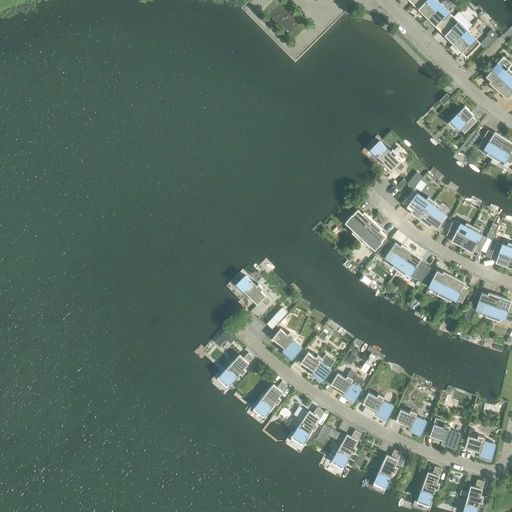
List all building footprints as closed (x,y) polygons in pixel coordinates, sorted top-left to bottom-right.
[(417,0),(413,5),(426,18),(440,4),(436,0),(417,0)] [(426,18),(439,31),(453,17),(440,4),(426,18)] [(439,31),(452,44),(466,30),(453,17),(439,31)] [(491,29),(486,34),(492,40),(497,34),(491,29)] [(466,30),(452,44),(466,57),(480,43),(466,30)] [(490,85),(497,91),(511,73),(511,72),(507,68),(511,64),(503,56),(485,77),(492,83),(490,85)] [(511,73),(497,91),(504,97),(506,95),(511,100),(511,73)] [(445,94),(439,101),(443,105),(450,98),(445,94)] [(476,121),(469,114),(471,113),(464,106),(462,108),(457,113),(448,122),(447,122),(453,128),(456,126),(464,133),(476,121)] [(486,154),(492,158),(505,138),(497,133),(495,135),(487,130),(478,145),(479,145),(484,148),(483,148),(488,151),(486,154)] [(474,131),(467,139),(472,143),(479,134),(474,131)] [(511,142),(505,138),(492,158),(499,162),(500,159),(505,161),(510,164),(510,165),(511,161),(511,145),(511,143),(511,142)] [(371,150),(372,151),(389,168),(393,164),(399,171),(405,166),(394,156),(396,154),(392,149),(390,151),(380,141),(371,150)] [(416,172),(407,183),(412,188),(422,177),(416,172)] [(412,214),(419,220),(433,201),(427,196),(425,199),(421,196),(421,197),(416,193),(406,207),(413,212),(412,214)] [(433,201),(419,220),(427,225),(428,223),(436,229),(446,215),(437,208),(439,205),(433,201)] [(351,232),(356,237),(372,220),(366,214),(364,215),(357,209),(345,222),(346,222),(350,226),(353,230),(351,232)] [(372,220),(356,237),(362,242),(365,240),(368,243),(374,248),(374,249),(378,244),(385,237),(386,235),(378,228),(379,226),(372,220)] [(453,242),(461,247),(472,226),(465,222),(464,225),(460,223),(459,223),(454,221),(454,220),(446,236),(454,240),(453,242)] [(472,226),(461,247),(469,251),(470,249),(479,253),(480,251),(482,246),(487,238),(487,237),(486,238),(481,235),(477,232),(479,229),(472,226)] [(385,237),(378,244),(381,247),(388,240),(385,237)] [(498,264),(507,267),(511,251),(511,243),(507,242),(506,245),(502,244),(501,244),(496,242),(496,241),(490,258),(499,261),(498,264)] [(391,266),(398,270),(411,251),(404,246),(402,248),(395,242),(384,257),(394,263),(391,266)] [(371,250),(367,255),(372,258),(376,254),(371,250)] [(411,251),(398,270),(404,275),(406,272),(415,278),(425,264),(417,258),(419,256),(411,251)] [(436,294),(443,298),(454,276),(446,272),(444,274),(436,270),(428,286),(429,286),(434,288),(434,289),(438,291),(436,294)] [(256,286),(245,276),(237,285),(255,303),(259,299),(266,306),(271,301),(260,290),(262,288),(258,284),(256,286)] [(454,276),(443,298),(450,301),(451,298),(456,300),(461,302),(461,303),(469,287),(461,283),(462,281),(454,276)] [(484,316),(492,318),(499,296),(491,293),(490,295),(481,292),(481,293),(475,291),(469,306),(475,309),(486,312),(484,316)] [(499,296),(492,318),(499,321),(500,317),(504,319),(505,319),(510,321),(511,316),(511,302),(507,301),(508,299),(499,296)] [(265,325),(270,330),(285,314),(280,309),(265,325)] [(281,350),(290,358),(301,346),(292,339),(294,336),(289,332),(287,334),(280,328),(271,338),(283,348),(281,350)] [(322,330),(318,337),(323,340),(327,334),(322,330)] [(311,373),(320,380),(335,360),(325,354),(322,358),(317,355),(315,357),(307,351),(300,362),(313,371),(311,373)] [(237,356),(223,372),(217,379),(226,387),(239,373),(241,375),(246,370),(243,368),(253,357),(248,352),(241,360),(237,356)] [(351,352),(345,361),(350,364),(356,356),(351,352)] [(350,370),(347,375),(352,379),(354,375),(355,376),(356,374),(350,370)] [(342,394),(352,400),(364,381),(355,376),(354,375),(352,379),(347,375),(345,378),(337,373),(330,384),(343,392),(342,394)] [(271,385),(256,405),(252,410),(262,417),(274,402),(276,404),(280,399),(278,397),(287,386),(281,381),(275,389),(271,385)] [(374,413),(385,418),(392,404),(382,400),(384,397),(378,394),(376,396),(368,392),(362,403),(376,410),(374,413)] [(307,412),(296,430),(290,438),(301,445),(311,429),(314,430),(317,425),(315,423),(323,411),(317,407),(312,415),(307,412)] [(408,429),(419,434),(425,420),(415,415),(416,413),(410,410),(409,413),(400,409),(395,421),(409,427),(408,429)] [(443,443),(454,447),(459,432),(449,429),(450,426),(443,424),(442,427),(433,423),(429,435),(444,441),(443,443)] [(341,443),(335,454),(331,462),(342,469),(351,452),(353,453),(356,447),(354,446),(361,433),(354,430),(350,438),(345,436),(341,443)] [(335,439),(334,439),(341,443),(345,436),(338,432),(335,439)] [(478,455),(489,458),(494,443),(483,440),(484,437),(477,435),(477,438),(467,435),(464,448),(479,452),(478,455)] [(385,456),(374,480),(373,484),(384,489),(392,472),(394,473),(397,467),(395,466),(401,453),(394,450),(390,458),(385,456)] [(426,473),(418,498),(416,502),(428,507),(434,488),(437,489),(439,483),(437,482),(441,469),(435,466),(431,475),(426,473)] [(469,487),(462,511),(475,511),(477,506),(485,508),(487,497),(480,495),(484,481),(477,479),(474,489),(469,487)]
